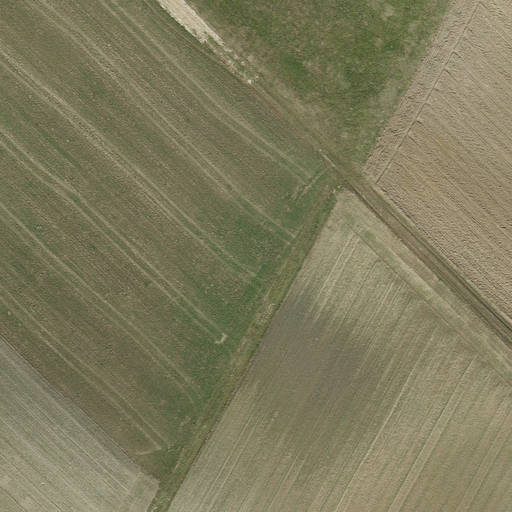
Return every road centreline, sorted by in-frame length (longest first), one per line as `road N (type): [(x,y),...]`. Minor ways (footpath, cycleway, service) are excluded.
road 1 (track): [(170,0),(511,332)]
road 2 (track): [(347,180),(153,511)]
